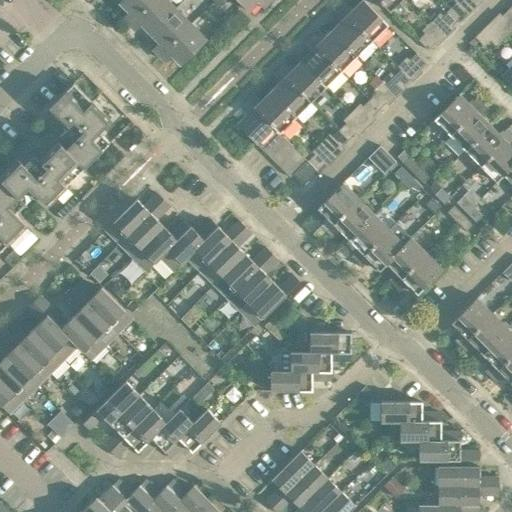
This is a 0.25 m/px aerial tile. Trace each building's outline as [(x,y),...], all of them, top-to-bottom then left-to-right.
[(128,25),(153,0),(120,0),(119,2),(130,13),(123,19),(128,25)] [(150,34),(175,9),(166,0),(153,0),(128,25),(133,30),(140,23),(150,34)] [(215,0),(213,2),(220,8),(227,0),(215,0)] [(258,0),(265,6),(270,1),(268,0),(236,0),(247,11),(258,0)] [(339,8),(371,41),(388,25),(362,0),(352,10),(345,3),(339,8)] [(400,0),(377,0),(389,12),(400,0)] [(458,19),(465,12),(455,2),(449,9),(458,19)] [(356,56),(371,41),(339,8),(334,14),(341,21),(331,31),(356,56)] [(175,9),(150,34),(160,44),(154,50),(158,55),(190,24),(175,9)] [(458,19),(449,9),(442,15),(452,25),(458,19)] [(511,24),(511,12),(508,9),(501,15),(511,25),(511,24)] [(181,65),(206,40),(190,24),(158,55),(164,61),(170,54),(181,65)] [(474,37),(484,47),(490,40),(480,30),(474,37)] [(341,72),(356,56),(331,31),(321,40),(314,33),(309,39),(341,72)] [(424,33),(417,40),(427,50),(434,43),(424,33)] [(326,87),(341,72),(309,39),(303,45),(310,52),(300,61),(326,87)] [(425,63),(415,53),(408,60),(418,70),(425,63)] [(310,102),(326,87),(300,61),(291,71),(284,64),(278,69),(310,102)] [(511,64),(500,76),(511,87),(511,64)] [(295,118),(310,102),(278,69),(272,75),(280,82),(270,92),(295,118)] [(409,79),(399,69),(393,76),(402,86),(409,79)] [(0,250),(26,225),(14,214),(35,193),(46,205),(109,143),(99,132),(110,121),(72,83),(47,109),(66,128),(73,121),(82,131),(65,148),(58,141),(39,161),(46,167),(36,177),(18,159),(0,176),(0,250)] [(279,133),(295,118),(270,92),(260,101),(253,94),(242,106),(249,113),(237,125),(265,153),(282,136),(279,133)] [(379,110),(385,103),(375,93),(369,100),(379,110)] [(449,136),(482,103),(476,98),(469,105),(459,94),(433,120),(449,136)] [(362,106),(372,116),(379,110),(369,100),(362,106)] [(449,136),(465,151),(490,126),(480,116),(487,109),(482,103),(449,136)] [(348,140),(355,133),(345,123),(338,130),(348,140)] [(499,135),(490,126),(465,151),(480,166),(511,133),(506,128),(499,135)] [(348,140),(338,130),(331,137),(341,147),(348,140)] [(511,144),(511,133),(480,166),(496,182),(503,175),(502,174),(511,164),(511,147),(511,146),(511,144)] [(290,144),(282,136),(265,153),(273,161),(290,144)] [(273,161),(281,169),(298,153),(290,144),(273,161)] [(395,162),(379,146),(368,157),(384,173),(395,162)] [(298,153),(281,169),(289,178),(292,175),(307,161),(298,153)] [(317,171),(324,164),(314,154),(307,161),(317,171)] [(403,164),(413,173),(420,167),(410,157),(403,164)] [(307,161),(292,175),(303,185),(317,171),(307,161)] [(511,164),(502,174),(503,175),(511,184),(511,164)] [(403,183),(410,176),(400,167),(393,173),(403,183)] [(420,167),(413,173),(423,183),(429,176),(420,167)] [(410,176),(403,183),(413,193),(420,186),(410,176)] [(325,231),(358,199),(342,183),(317,208),(327,219),(319,226),(325,231)] [(434,194),(444,204),(451,198),(441,187),(434,194)] [(143,206),(136,199),(105,229),(119,243),(163,199),(157,193),(143,206)] [(455,203),(465,212),(472,206),(462,196),(455,203)] [(440,208),(430,198),(424,205),(434,214),(440,208)] [(156,219),(170,205),(163,199),(119,243),(133,257),(163,226),(156,219)] [(338,230),(348,240),(373,215),(358,199),(325,231),(331,237),(338,230)] [(456,222),(462,215),(453,206),(446,212),(456,222)] [(482,215),(472,206),(465,212),(475,222),(482,215)] [(350,256),(356,262),(388,229),(373,215),(348,240),(357,249),(350,256)] [(462,215),(456,222),(465,232),(472,225),(462,215)] [(160,257),(190,226),(184,220),(170,233),(163,226),(133,257),(146,271),(160,257)] [(217,226),(211,220),(197,233),(190,226),(160,257),(173,271),(187,257),(217,226)] [(200,271),(245,226),(238,220),(225,233),(217,226),(187,257),(200,271)] [(200,271),(214,284),(244,253),(237,246),(251,233),(245,226),(200,271)] [(486,233),(496,243),(503,236),(493,226),(486,233)] [(403,244),(388,229),(356,262),(361,268),(368,261),(379,271),(386,264),(385,263),(403,245),(403,244)] [(387,280),(393,286),(426,253),(410,237),(403,244),(403,245),(385,263),(386,264),(395,273),(387,280)] [(272,253),(265,247),(252,261),(244,253),(214,284),(227,298),(272,253)] [(264,273),(278,260),(272,253),(227,298),(241,311),(272,280),(264,273)] [(426,253),(393,286),(399,291),(406,284),(416,294),(442,269),(426,253)] [(241,311),(255,325),(299,281),(292,274),(279,288),(272,280),(241,311)] [(93,295),(80,281),(73,288),(117,332),(131,318),(101,287),(93,295)] [(104,345),(117,332),(73,288),(67,294),(81,307),(73,315),(104,345)] [(66,322),(53,309),(39,295),(33,301),(76,346),(90,359),(104,345),(73,315),(66,322)] [(459,346),(492,314),(476,298),(450,323),(461,333),(453,341),(459,346)] [(33,301),(26,307),(40,321),(33,328),(63,359),(76,346),(33,301)] [(507,329),(492,314),(459,346),(465,352),(472,345),(481,354),(507,329)] [(12,322),(5,328),(49,372),(63,359),(33,328),(25,335),(12,322)] [(309,324),(309,351),(309,352),(350,352),(350,332),(324,332),(324,324),(309,324)] [(36,386),(49,372),(5,328),(0,333),(0,335),(13,348),(5,355),(36,386)] [(511,354),(511,334),(507,329),(481,354),(491,364),(484,371),(490,377),(511,354)] [(350,361),(350,352),(309,352),(309,351),(290,351),(290,371),(331,371),(331,361),(350,361)] [(511,384),(511,354),(490,377),(495,382),(502,375),(511,385),(511,384)] [(0,360),(0,377),(22,400),(36,386),(5,355),(0,360)] [(271,391),(312,391),(312,381),(331,380),(331,371),(290,371),(271,370),(271,391)] [(0,405),(8,413),(22,400),(0,377),(0,405)] [(110,424),(139,395),(125,381),(82,423),(89,430),(103,416),(110,424)] [(117,431),(103,444),(110,451),(152,408),(139,395),(110,424),(117,431)] [(440,421),(440,417),(440,412),(421,412),(421,401),(380,401),(380,422),(399,422),(440,421)] [(137,451),(166,422),(165,422),(152,408),(110,451),(116,457),(130,443),(137,451)] [(193,422),(192,422),(179,408),(165,422),(166,422),(137,451),(143,457),(157,444),(164,451),(193,422)] [(191,452),(220,423),(206,408),(192,422),(193,422),(164,451),(170,457),(184,444),(191,452)] [(399,441),(418,441),(459,440),(459,431),(440,431),(440,421),(399,422),(399,441)] [(418,460),(430,460),(479,460),(478,451),(459,451),(459,440),(418,441),(418,460)] [(314,464),(300,451),(271,479),(278,487),(265,501),(271,507),(314,464)] [(271,507),(276,511),(279,511),(291,500),(299,507),(327,478),(314,464),(271,507)] [(479,466),(437,466),(437,486),(498,486),(498,477),(478,477),(479,466)] [(303,511),(320,511),(341,491),(327,478),(299,507),(303,511)] [(164,511),(138,486),(131,493),(117,479),(111,485),(137,511),(164,511)] [(191,511),(165,486),(158,493),(145,479),(138,486),(164,511),(191,511)] [(172,479),(165,486),(191,511),(219,511),(193,485),(185,493),(172,479)] [(110,511),(137,511),(111,485),(98,499),(110,511)] [(498,495),(498,486),(437,486),(438,505),(478,505),(478,495),(498,495)] [(348,511),(355,505),(341,491),(320,511),(348,511)] [(83,511),(110,511),(98,499),(95,497),(82,510),(83,511)] [(0,511),(10,511),(0,501),(0,511)]
